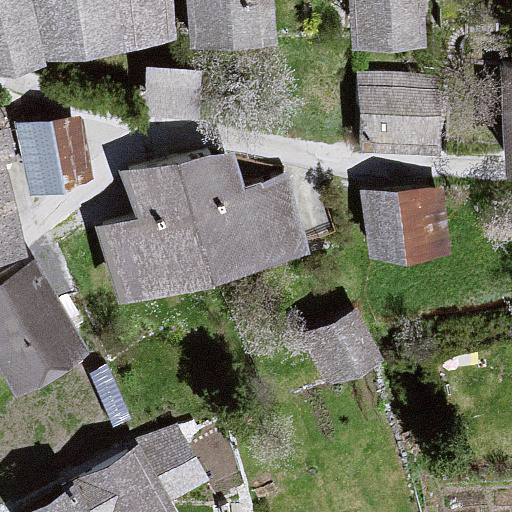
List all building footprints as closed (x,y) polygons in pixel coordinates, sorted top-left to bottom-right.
[(0,0),(0,68),(168,36),(166,0),(0,0)] [(269,0),(180,0),(183,34),(271,30),(269,0)] [(428,0),(348,0),(350,54),(430,52),(428,0)] [(511,58),(489,59),(490,159),(511,158),(511,58)] [(204,74),(145,70),(142,116),(201,121),(204,74)] [(432,73),(352,70),(349,142),(430,144),(432,73)] [(77,112),(16,121),(25,181),(86,172),(77,112)] [(2,120),(0,120),(0,242),(31,235),(2,120)] [(127,207),(88,219),(108,293),(300,243),(281,169),(235,177),(226,147),(117,167),(127,207)] [(422,182),(357,182),(357,249),(423,249),(422,182)] [(32,254),(0,271),(0,375),(5,385),(81,343),(32,254)] [(352,302),(295,328),(319,382),(377,356),(352,302)] [(205,482),(179,430),(15,511),(171,511),(166,501),(205,482)]
